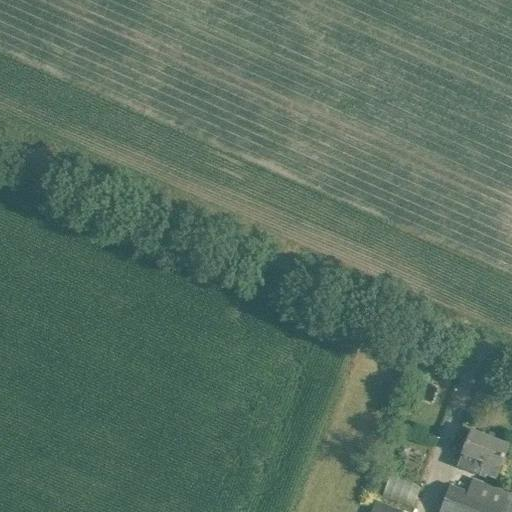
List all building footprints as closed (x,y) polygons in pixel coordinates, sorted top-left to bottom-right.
[(480,475),(481,471),(497,478),(510,444),(473,429),(458,466),(480,475)] [(401,442),(398,452),(404,454),(408,453),(411,446),(401,442)] [(511,511),(511,494),(473,479),(468,491),(450,484),(439,511),(511,511)] [(387,480),(385,494),(416,500),(419,486),(387,480)] [(371,511),(408,511),(377,499),(371,511)]
